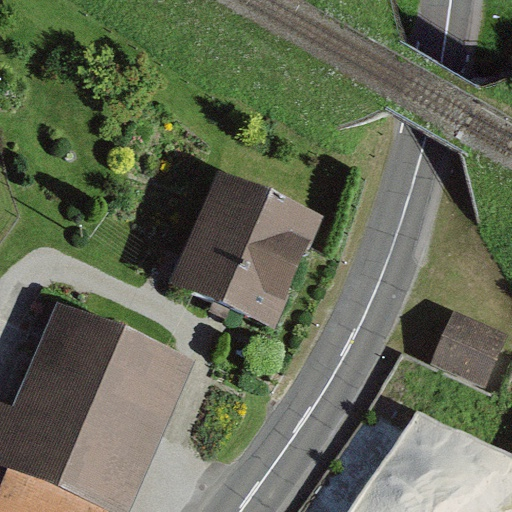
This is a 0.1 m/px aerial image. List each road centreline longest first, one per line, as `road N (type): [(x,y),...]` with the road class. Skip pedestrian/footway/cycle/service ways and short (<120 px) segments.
road 1 (secondary): [(241,511),(360,328),(427,139),(452,0)]
road 2 (track): [(198,511),(187,503),(177,454),(198,354),(83,282),(43,275),(15,288),(0,309)]
